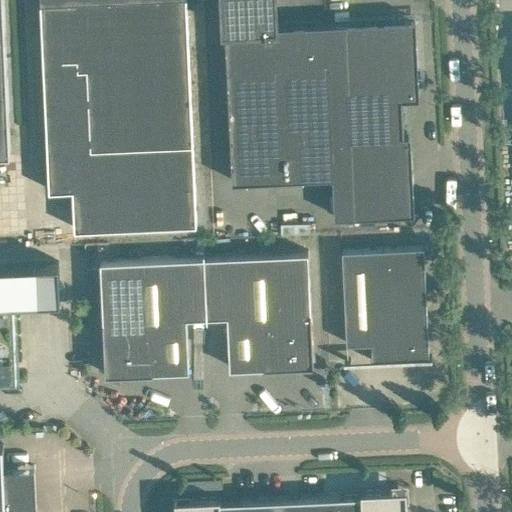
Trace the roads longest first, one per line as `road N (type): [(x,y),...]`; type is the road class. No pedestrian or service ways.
road 1 (unclassified): [(483,440),(459,0)]
road 2 (unclassified): [(131,511),(144,471),(180,450),(483,440)]
